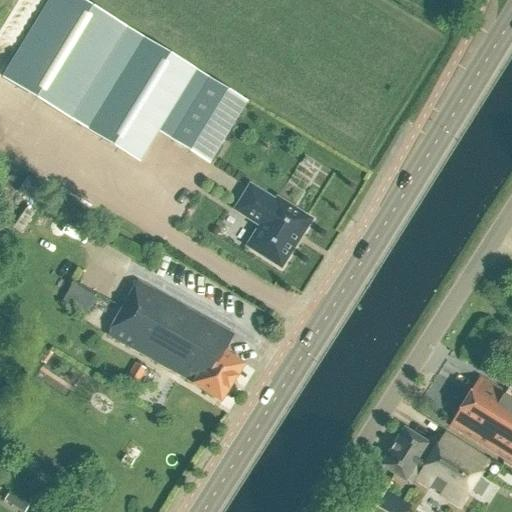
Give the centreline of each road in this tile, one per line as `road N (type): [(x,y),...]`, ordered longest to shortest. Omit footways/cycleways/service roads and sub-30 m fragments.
road 1 (primary): [(200,511),(511,18)]
road 2 (unclassified): [(320,511),(511,209)]
